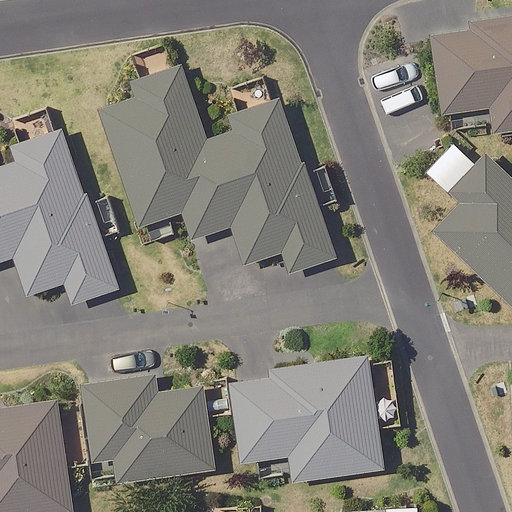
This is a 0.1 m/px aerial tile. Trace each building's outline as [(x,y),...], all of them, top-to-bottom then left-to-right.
[(511,134),(511,21),(433,35),(448,116),(494,108),(500,137),(511,134)] [(284,103),(236,119),(239,130),(208,140),(206,129),(187,71),(139,87),(143,99),(106,111),(145,230),(189,216),(197,241),(237,228),(249,266),(288,253),(294,272),(335,259),(284,103)] [(0,263),(19,257),(31,295),(70,282),(78,306),(122,291),(68,134),(0,156),(0,263)] [(511,169),(494,153),(483,165),(456,140),(428,171),(463,203),(437,232),(511,301),(511,169)] [(388,467),(371,357),(233,379),(246,462),(294,454),(298,482),(388,467)] [(157,394),(156,382),(89,387),(95,464),(119,462),(120,475),(214,468),(208,390),(157,394)] [(0,511),(70,511),(61,406),(0,411),(0,511)]
